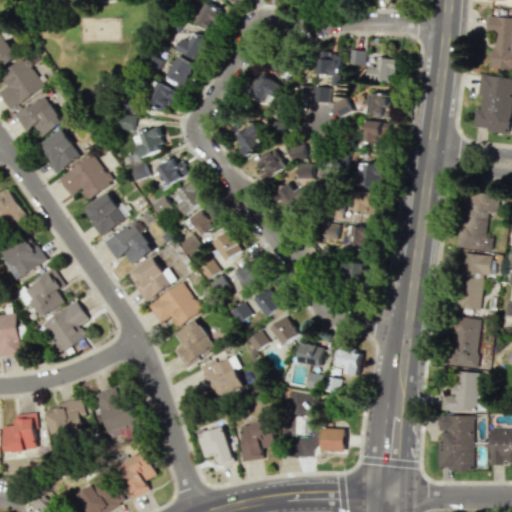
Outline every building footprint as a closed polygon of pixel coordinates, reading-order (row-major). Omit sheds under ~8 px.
[(204,3),(195,22),(213,30),(221,11),(204,3)] [(492,67),(511,68),(511,16),(487,16),(486,32),(493,33),(492,67)] [(0,62),(3,67),(18,56),(0,30),(0,62)] [(200,60),(208,38),(192,32),(189,40),(182,37),(177,51),(200,60)] [(365,50),(351,49),(351,64),(365,64),(365,50)] [(340,74),(341,53),(319,52),(318,74),(340,74)] [(195,65),(178,55),(166,76),(184,86),(195,65)] [(0,94),(10,109),(45,86),(25,57),(0,74),(8,85),(0,90),(0,94)] [(379,66),(370,65),(369,79),(396,81),(398,58),(379,57),(379,66)] [(285,58),(274,66),(282,78),(293,70),(285,58)] [(271,105),(281,84),(258,74),(248,95),(271,105)] [(474,108),(472,128),(509,132),(511,104),(511,77),(480,74),(477,95),(481,95),(480,108),(474,108)] [(165,111),(176,92),(156,80),(149,94),(156,98),(152,104),(165,111)] [(368,115),(390,116),(390,93),(369,93),(368,115)] [(42,137),(64,121),(45,95),(16,116),(26,130),(34,125),(42,137)] [(338,116),(351,112),(347,97),(333,102),(338,116)] [(134,128),(134,115),(118,114),(117,128),(134,128)] [(382,121),(367,120),(365,140),(380,142),(382,121)] [(260,148),(261,126),(241,125),(240,147),(260,148)] [(145,143),(137,146),(141,157),(165,149),(157,127),(141,133),(145,143)] [(57,172),(81,155),(62,128),(38,145),(57,172)] [(255,162),(269,180),(287,165),(273,148),(255,162)] [(71,195),(81,189),(88,200),(112,183),(93,154),(58,176),(71,195)] [(175,164),(173,159),(155,167),(164,187),(190,174),(183,160),(175,164)] [(381,187),(382,162),(357,161),(356,186),(381,187)] [(289,182),(288,203),(313,203),(314,163),(298,163),(298,183),(289,182)] [(207,200),(194,181),(173,196),(186,215),(207,200)] [(356,215),(380,214),(379,190),(356,191),(356,215)] [(126,218),(107,192),(82,210),(102,236),(126,218)] [(458,246),(491,250),(493,237),(485,236),(489,211),(497,212),(499,196),(465,192),(458,246)] [(208,204),(190,217),(204,235),(222,222),(208,204)] [(338,238),(339,222),(324,222),(324,238),(338,238)] [(132,264),(153,252),(138,224),(106,241),(116,259),(126,253),(132,264)] [(349,251),(369,252),(370,227),(351,226),(349,251)] [(243,249),(229,230),(213,242),(227,260),(243,249)] [(8,264),(16,279),(46,262),(31,234),(3,249),(11,263),(8,264)] [(480,309),(483,274),(490,274),(492,255),(459,252),(455,307),(480,309)] [(177,280),(168,267),(163,270),(154,256),(128,273),(146,300),(177,280)] [(367,284),(367,260),(344,259),(343,283),(367,284)] [(236,268),(245,289),(263,281),(253,260),(236,268)] [(65,285),(55,269),(24,289),(44,317),(66,302),(58,290),(65,285)] [(160,322),(170,316),(177,326),(202,310),(183,281),(148,304),(160,322)] [(283,305),(270,287),(255,299),(267,317),(283,305)] [(87,336),(79,324),(88,318),(78,300),(42,323),(61,352),(87,336)] [(239,322),(251,313),(243,302),(231,310),(239,322)] [(21,354),(17,312),(0,313),(0,353),(0,356),(21,354)] [(300,334),(288,315),(270,326),(283,345),(300,334)] [(447,364),(476,368),(482,319),(453,316),(447,364)] [(186,367),(216,347),(197,319),(175,334),(183,345),(175,350),(186,367)] [(269,341),(260,330),(248,339),(256,351),(269,341)] [(319,367),(324,347),(302,341),(297,361),(319,367)] [(245,387),(236,369),(241,367),(235,354),(215,364),(212,359),(201,364),(218,400),(245,387)] [(442,409),(478,410),(479,371),(458,371),(457,383),(452,383),(452,395),(442,395),(442,409)] [(322,388),(323,373),(308,372),(307,386),(322,388)] [(96,393),(110,442),(139,433),(124,385),(96,393)] [(85,414),(82,398),(45,406),(52,438),(85,431),(81,415),(85,414)] [(5,451),(38,449),(35,412),(15,414),(16,425),(4,425),(5,451)] [(437,469),(473,470),(474,415),(439,414),(439,430),(443,430),(442,441),(438,441),(437,469)] [(275,445),(272,420),(239,423),(243,460),(263,458),(262,446),(275,445)] [(198,434),(203,457),(216,455),(218,465),(233,461),(225,428),(198,434)] [(321,450),(344,451),(345,428),(321,428),(321,450)] [(511,428),(489,429),(490,463),(511,462),(511,428)] [(157,475),(147,451),(116,464),(130,499),(151,491),(146,480),(157,475)] [(91,485),(77,495),(88,511),(106,511),(123,500),(102,470),(88,480),(91,485)]
